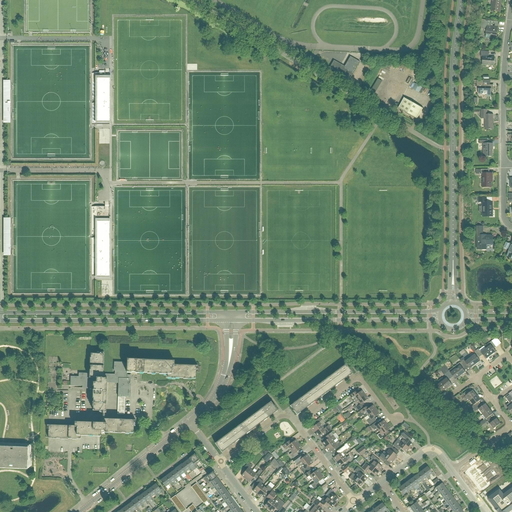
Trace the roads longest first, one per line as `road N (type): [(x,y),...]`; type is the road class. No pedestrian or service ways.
road 1 (residential): [(453,148),(381,115),(188,0)]
road 2 (secondary): [(0,320),(230,320)]
road 3 (secondary): [(230,312),(0,312)]
road 4 (secondary): [(230,320),(440,322)]
road 5 (secondary): [(440,310),(230,312)]
road 6 (secondary): [(453,148),(461,0)]
road 7 (residential): [(504,165),(509,21)]
road 8 (residential): [(296,423),(358,377),(397,418)]
road 9 (secondary): [(453,274),(453,148)]
road 10 (residential): [(163,442),(143,418),(50,416)]
